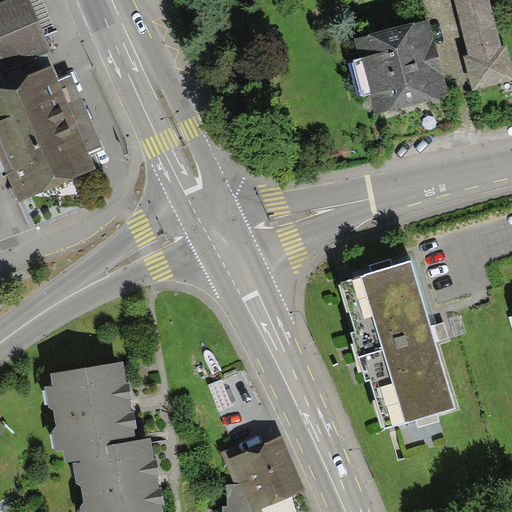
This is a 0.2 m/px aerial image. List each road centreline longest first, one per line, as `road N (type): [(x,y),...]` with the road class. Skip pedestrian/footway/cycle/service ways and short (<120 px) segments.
road 1 (primary): [(344,511),(225,234)]
road 2 (residential): [(225,234),(511,168)]
road 3 (primary): [(225,234),(115,0)]
road 4 (residential): [(0,342),(149,248),(225,234)]
